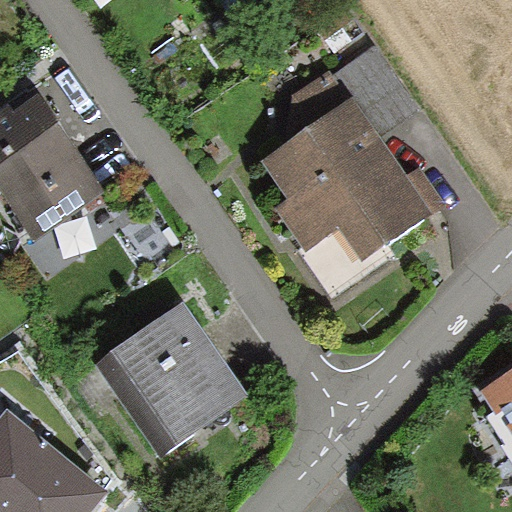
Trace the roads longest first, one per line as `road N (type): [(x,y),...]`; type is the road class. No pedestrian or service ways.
road 1 (residential): [(53,0),(353,423)]
road 2 (residential): [(353,423),(511,253)]
road 3 (residential): [(269,511),(353,423)]
